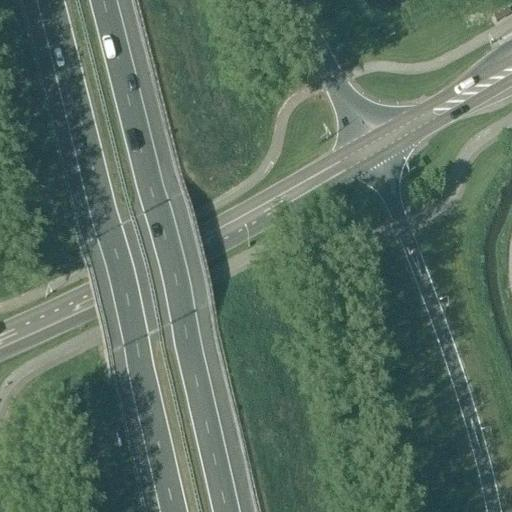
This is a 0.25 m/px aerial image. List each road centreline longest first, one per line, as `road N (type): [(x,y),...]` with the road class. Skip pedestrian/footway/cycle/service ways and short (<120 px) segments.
road 1 (motorway): [(47,0),(172,511)]
road 2 (motorway): [(224,511),(100,0)]
road 3 (secondary): [(0,343),(196,251),(368,152)]
road 4 (motorway): [(492,511),(459,385),(368,152)]
road 5 (motorway): [(368,152),(296,0)]
road 6 (secondary): [(368,152),(511,69)]
